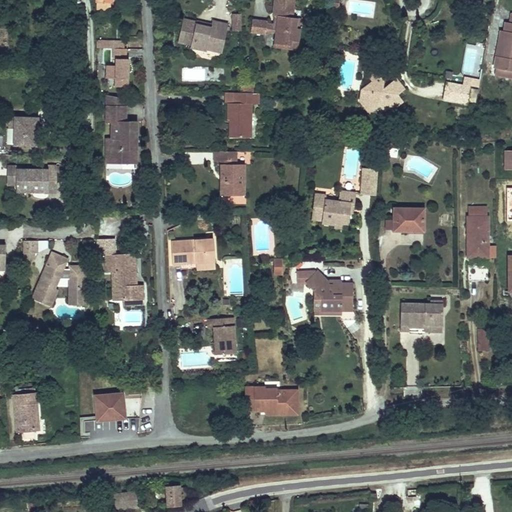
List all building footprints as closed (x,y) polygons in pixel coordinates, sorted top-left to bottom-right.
[(110,0),(96,0),(96,13),(111,13),(110,0)] [(267,22),(252,20),(251,33),(266,34),(266,32),(276,33),(275,44),(290,46),(291,41),(298,42),(300,29),(296,28),(297,18),(293,18),(294,0),(274,0),(273,16),(274,16),(278,16),(277,25),(273,24),(267,24),(267,22)] [(511,13),(510,23),(506,22),(499,57),(496,56),(494,68),(496,69),(511,71),(511,13)] [(227,27),(228,24),(212,20),(211,25),(211,27),(196,23),(196,22),(197,21),(183,18),(178,43),(191,46),(190,48),(206,52),(206,50),(222,53),(226,35),(227,27)] [(499,57),(504,31),(499,31),(495,56),(496,56),(499,57)] [(297,51),(298,42),(291,41),(290,46),(275,44),(274,48),(297,51)] [(115,87),(128,87),(129,76),(127,74),(127,71),(129,71),(129,59),(127,59),(127,49),(124,49),(113,49),(113,59),(115,59),(115,66),(106,65),(106,78),(115,78),(115,87)] [(368,102),(374,110),(380,106),(386,114),(403,101),(398,95),(404,90),(396,79),(388,84),(383,88),(384,84),(385,76),(378,68),(367,76),(372,83),(371,91),(362,90),(360,101),(368,102)] [(511,78),(511,71),(496,69),(495,76),(511,78)] [(470,88),(471,86),(447,81),(443,99),(467,103),(467,101),(470,88)] [(371,91),(372,83),(362,90),(371,91)] [(241,84),(241,92),(253,93),(253,85),(241,84)] [(475,103),(478,89),(470,88),(467,101),(475,103)] [(228,103),(235,103),(235,92),(226,92),(226,103),(228,103)] [(228,120),(233,120),(233,137),(251,137),(251,104),(259,104),(259,93),(253,93),(241,92),(235,92),(235,103),(228,103),(228,120)] [(126,106),(126,98),(106,95),(107,106),(126,106)] [(374,110),(368,102),(360,101),(370,114),(374,110)] [(133,139),(137,136),(137,122),(126,122),(126,106),(107,106),(106,122),(111,122),(111,139),(106,139),(106,163),(122,163),(122,159),(137,159),(137,148),(133,144),(133,139)] [(38,129),(38,118),(10,117),(9,128),(14,128),(14,145),(37,146),(37,134),(35,134),(35,129),(38,129)] [(399,149),(401,136),(389,134),(386,147),(399,149)] [(73,157),(73,141),(62,140),(62,156),(73,157)] [(214,151),(214,162),(221,162),(221,195),(244,195),(244,164),(230,164),(231,159),(236,159),(236,152),(214,151)] [(16,186),(17,165),(7,165),(7,186),(16,186)] [(56,180),(57,166),(48,166),(48,170),(17,170),(16,192),(48,192),(49,180),(56,180)] [(376,195),(377,174),(362,173),(361,194),(376,195)] [(339,201),(326,199),(326,195),(315,193),(312,220),(322,221),(322,224),(334,226),(335,223),(348,225),(351,206),(354,207),(356,192),(340,190),(339,201)] [(487,217),(486,207),(469,207),(469,217),(487,217)] [(423,227),(424,209),(394,208),(394,220),(394,230),(394,231),(409,231),(409,227),(423,227)] [(488,281),(488,217),(487,217),(469,217),(468,217),(468,281),(488,281)] [(394,230),(394,220),(385,220),(385,230),(394,230)] [(116,239),(96,240),(97,251),(116,251),(116,239)] [(214,261),(213,239),(171,242),(173,265),(181,265),(181,263),(196,262),(214,261)] [(37,253),(37,241),(23,241),(23,253),(37,253)] [(85,267),(70,266),(70,269),(64,269),(67,259),(52,253),(33,298),(51,306),(57,291),(54,289),(59,279),(70,278),(70,304),(85,304),(85,267)] [(136,285),(135,254),(106,255),(107,272),(113,272),(114,296),(122,296),(123,300),(143,299),(142,285),(136,285)] [(283,274),(283,260),(274,259),(274,274),(283,274)] [(215,270),(214,261),(196,262),(196,271),(215,270)] [(352,310),(352,284),(341,284),(341,281),(332,281),(332,285),(328,285),(329,283),(326,281),(318,272),(312,278),(306,272),(297,272),(297,284),(306,283),(315,292),(319,297),(319,310),(341,310),(342,310),(352,310)] [(341,315),(341,310),(319,310),(319,297),(315,292),(315,315),(341,315)] [(442,332),(442,304),(430,304),(401,303),(400,331),(442,332)] [(355,320),(355,314),(352,310),(342,310),(342,320),(355,320)] [(237,353),(234,325),(234,317),(207,319),(208,327),(213,327),(215,354),(237,353)] [(346,329),(355,322),(355,320),(342,320),(346,329)] [(489,350),(489,330),(478,330),(479,350),(489,350)] [(342,382),(343,375),(322,373),(321,380),(342,382)] [(245,411),(265,411),(277,411),(277,415),(298,414),(297,390),(277,391),(277,389),(265,389),(265,387),(245,388),(245,411)] [(19,395),(13,395),(17,432),(23,432),(33,431),(39,430),(35,393),(19,395)] [(95,396),(97,421),(125,418),(123,394),(95,396)] [(179,485),(166,486),(168,506),(180,505),(180,500),(179,488),(179,485)] [(187,487),(179,488),(180,500),(188,496),(187,487)] [(136,491),(113,495),(115,511),(138,507),(136,491)]
